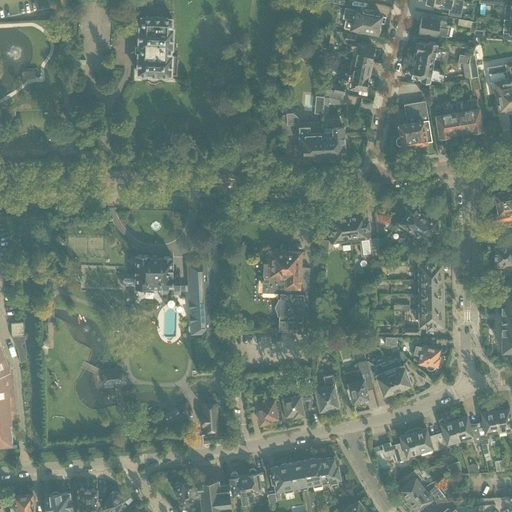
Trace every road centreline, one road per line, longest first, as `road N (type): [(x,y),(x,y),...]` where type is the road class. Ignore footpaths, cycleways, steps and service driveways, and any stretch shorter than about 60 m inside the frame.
road 1 (tertiary): [(0,183),(374,179)]
road 2 (residential): [(468,386),(463,164)]
road 3 (residential): [(131,461),(350,427)]
road 4 (residential): [(374,179),(408,0)]
road 5 (residential): [(0,473),(131,461)]
road 6 (residential): [(350,427),(468,386)]
